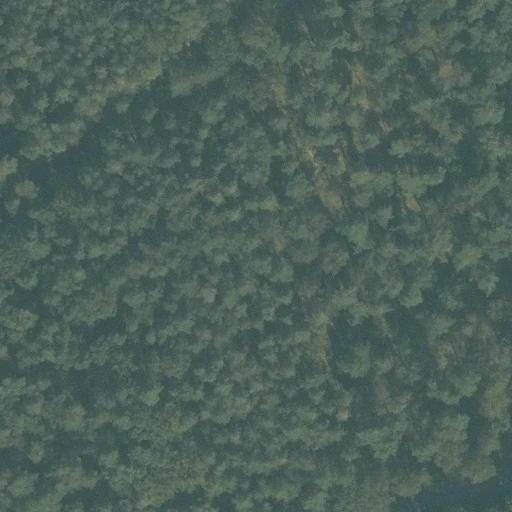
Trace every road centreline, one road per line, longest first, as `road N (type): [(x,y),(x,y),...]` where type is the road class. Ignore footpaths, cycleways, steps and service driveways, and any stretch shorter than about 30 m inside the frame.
road 1 (track): [(51,169),(254,0)]
road 2 (tertiary): [(380,511),(511,475)]
